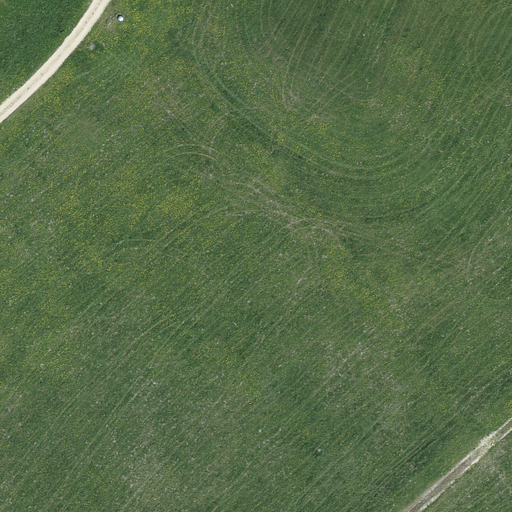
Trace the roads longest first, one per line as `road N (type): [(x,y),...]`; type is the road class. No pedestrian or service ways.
road 1 (track): [(0,113),(62,58),(100,0)]
road 2 (track): [(410,511),(511,422)]
